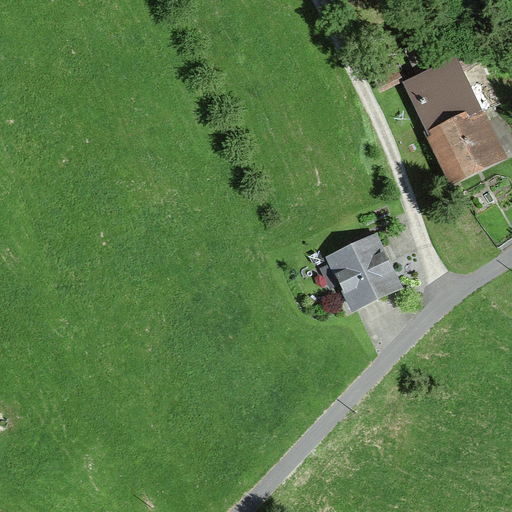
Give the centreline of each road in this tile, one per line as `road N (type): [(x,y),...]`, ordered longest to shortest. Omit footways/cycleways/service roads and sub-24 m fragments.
road 1 (unclassified): [(511,257),(422,322),(244,511)]
road 2 (track): [(446,300),(322,0)]
